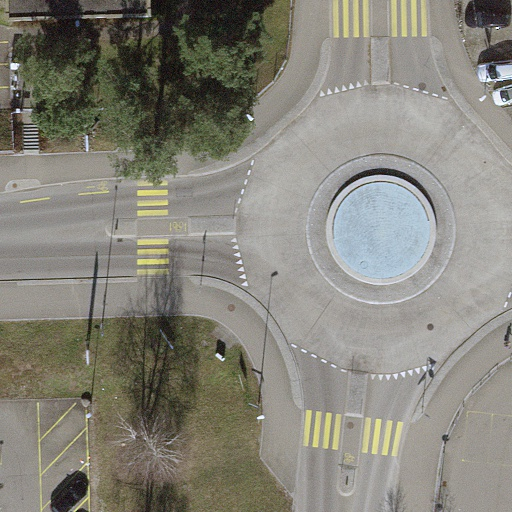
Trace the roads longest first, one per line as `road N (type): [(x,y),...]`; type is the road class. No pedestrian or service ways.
road 1 (tertiary): [(0,240),(271,226)]
road 2 (tertiary): [(490,245),(488,208),(473,173),(448,146),(414,128),(377,123)]
road 3 (tertiary): [(359,339),(395,341),(459,309),(480,280),(490,245)]
road 4 (tertiary): [(359,339),(341,511)]
road 5 (tertiary): [(377,123),(345,129),(294,166),(271,226)]
road 6 (tertiary): [(271,226),(285,286),(304,311),(359,339)]
road 7 (unclassified): [(377,123),(378,0)]
